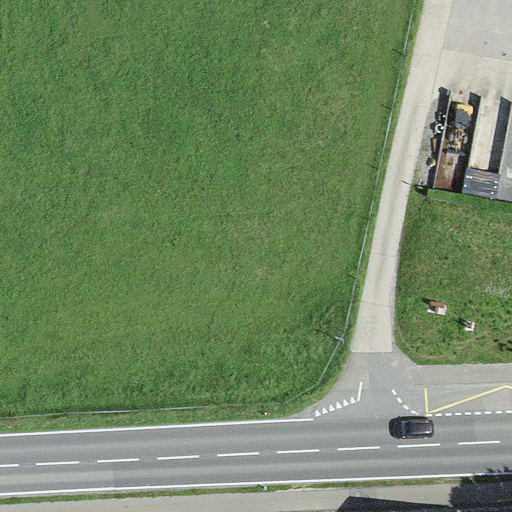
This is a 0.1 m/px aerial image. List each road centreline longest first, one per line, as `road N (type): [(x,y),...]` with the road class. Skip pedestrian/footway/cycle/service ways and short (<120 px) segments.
road 1 (primary): [(511,440),(0,466)]
road 2 (track): [(441,0),(377,301),(370,447)]
